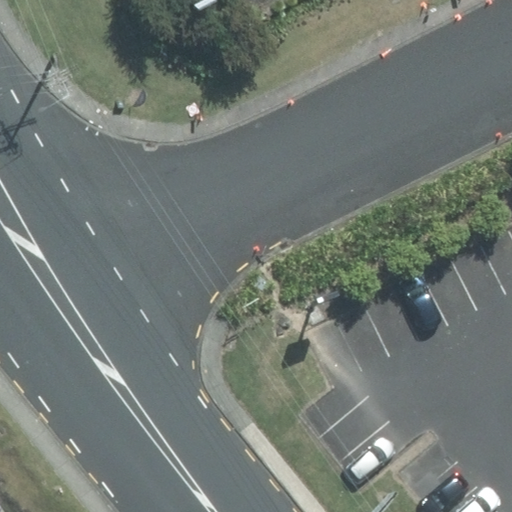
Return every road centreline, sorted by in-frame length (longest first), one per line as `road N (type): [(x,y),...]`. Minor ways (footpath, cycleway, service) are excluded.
road 1 (unclassified): [(54,281),(511,56)]
road 2 (secondary): [(54,281),(231,511)]
